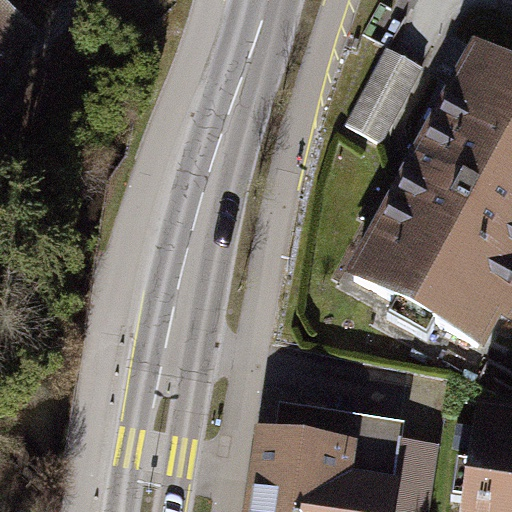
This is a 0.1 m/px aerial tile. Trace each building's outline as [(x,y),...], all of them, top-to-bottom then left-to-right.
[(0,0),(0,70),(40,17),(16,0),(0,0)] [(511,326),(511,64),(475,44),(345,280),(493,360),(511,326)] [(390,146),(426,66),(386,48),(350,128),(390,146)] [(511,511),(511,429),(484,425),(469,511),(511,511)] [(433,511),(444,439),(412,435),(400,511),(433,511)] [(254,446),(244,511),(396,511),(398,498),(351,491),(355,460),(254,446)]
